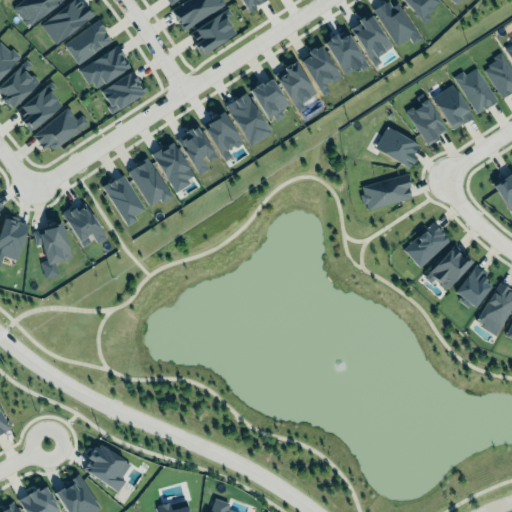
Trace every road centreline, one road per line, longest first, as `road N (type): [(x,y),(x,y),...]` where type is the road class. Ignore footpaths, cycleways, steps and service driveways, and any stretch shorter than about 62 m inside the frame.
road 1 (tertiary): [(313,511),(230,459),(70,387),(0,335)]
road 2 (residential): [(323,0),(31,189)]
